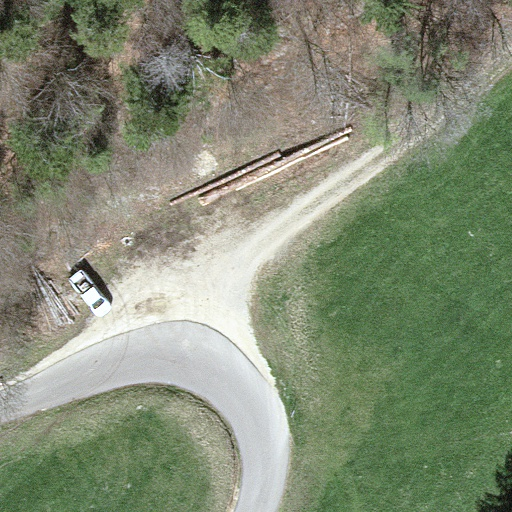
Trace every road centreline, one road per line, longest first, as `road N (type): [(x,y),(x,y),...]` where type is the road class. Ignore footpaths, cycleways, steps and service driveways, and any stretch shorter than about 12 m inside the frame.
road 1 (track): [(171,349),(224,268),(251,243),(511,46)]
road 2 (unclassified): [(255,511),(265,478),(263,422),(251,392),(200,353),(113,357),(0,404)]
